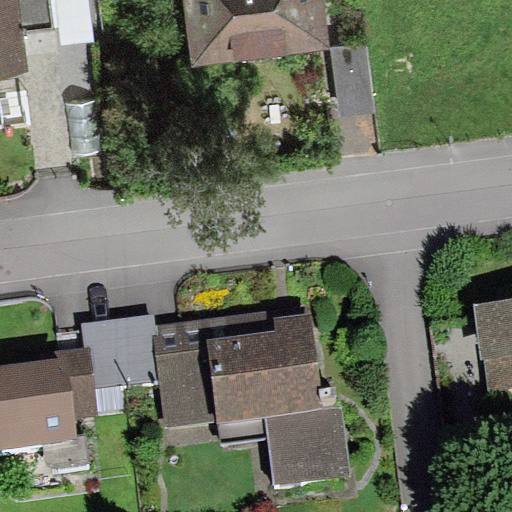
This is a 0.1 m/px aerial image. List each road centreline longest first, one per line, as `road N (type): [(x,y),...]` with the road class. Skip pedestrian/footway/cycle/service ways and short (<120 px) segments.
road 1 (residential): [(0,253),(387,201)]
road 2 (residential): [(430,511),(387,201)]
road 3 (residential): [(387,201),(511,184)]
